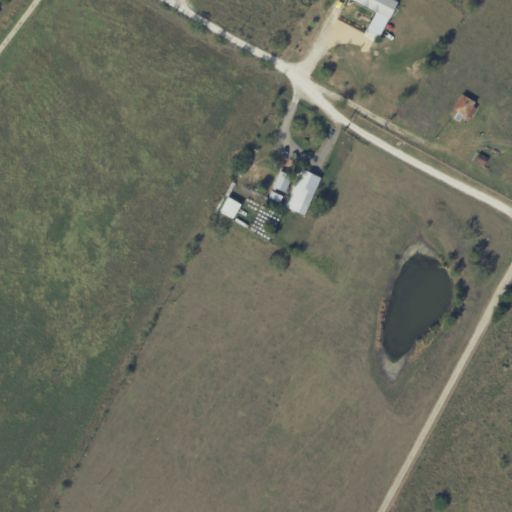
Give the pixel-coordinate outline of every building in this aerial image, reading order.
[(391,0),(397,3),(389,19),(351,0),(391,0)] [(470,118),(464,114),(458,124),(453,120),(457,113),(452,110),(461,95),(474,103),(472,107),(476,109),(470,118)] [(485,102),(494,108),(490,113),(482,107),(485,102)] [(479,154),(488,159),(484,167),(475,162),(479,154)] [(278,176),(292,183),(286,198),(289,200),(297,184),(314,192),(308,205),(307,205),(303,213),(283,204),(283,205),(270,199),(272,193),(248,182),(255,166),(259,168),(261,163),(277,171),(275,175),(278,176)] [(221,205),(234,212),(229,220),(217,213),(221,205)] [(253,228),(261,233),(258,237),(251,232),(253,228)]
